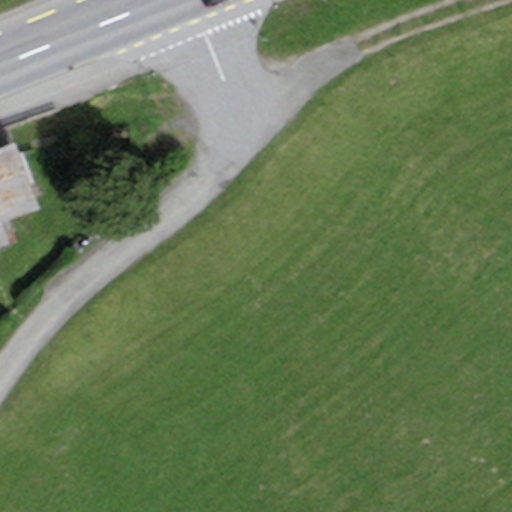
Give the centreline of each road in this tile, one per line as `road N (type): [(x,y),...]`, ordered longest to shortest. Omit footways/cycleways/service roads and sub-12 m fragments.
road 1 (residential): [(182,0),(232,110),(226,153),(64,301),(0,382)]
road 2 (track): [(226,91),(511,0)]
road 3 (primary): [(0,69),(162,0)]
